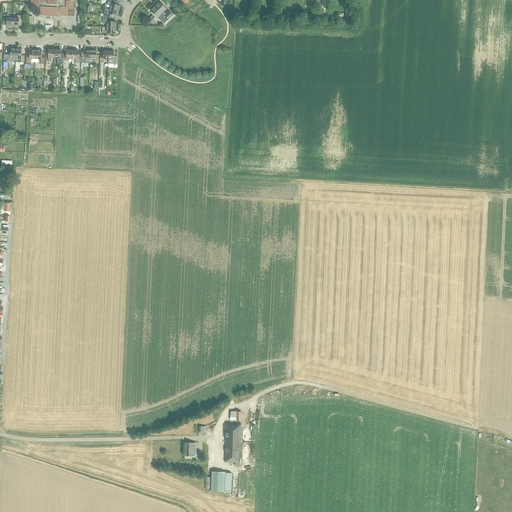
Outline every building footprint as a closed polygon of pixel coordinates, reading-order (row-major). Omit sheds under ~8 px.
[(31,0),(31,4),(34,5),(40,11),(40,15),(57,16),(57,14),(67,15),(68,9),(74,9),(74,0),(31,0)] [(115,0),(108,0),(107,4),(106,4),(105,7),(119,11),(120,6),(113,4),(115,0)] [(166,14),(163,12),(167,8),(160,1),(151,10),(158,18),(158,17),(163,22),(167,18),(168,19),(173,15),(169,11),(166,14)] [(117,16),(119,11),(105,7),(105,10),(103,16),(110,18),(111,14),(117,16)] [(7,26),(13,26),(13,18),(9,18),(10,15),(3,15),(3,23),(7,23),(7,26)] [(13,18),(13,26),(19,27),(19,23),(22,23),(22,16),(17,15),(17,18),(13,18)] [(107,24),(106,27),(116,28),(116,22),(109,21),(110,18),(103,16),(103,21),(103,23),(107,24)] [(4,60),(15,61),(16,58),(16,48),(11,48),(10,55),(4,54),(4,60)] [(16,58),(15,61),(15,62),(24,62),(24,55),(21,55),(22,49),(16,48),(16,58)] [(32,58),(35,59),(36,49),(30,49),(30,55),(27,55),(26,63),(31,63),(31,60),(32,60),(32,58)] [(36,49),(35,59),(38,59),(38,62),(39,62),(39,64),(44,64),(44,56),(41,56),(42,50),(36,49)] [(51,58),(54,58),(55,49),(49,49),(49,53),(46,52),(45,61),(48,61),(51,61),(51,58)] [(55,49),(54,58),(57,58),(57,64),(63,64),(63,60),(64,53),(61,53),(61,50),(55,49)] [(64,53),(63,60),(64,60),(64,62),(68,62),(68,61),(69,59),(72,59),(73,50),(67,50),(67,54),(64,53)] [(79,51),(73,50),(72,59),(75,59),(75,62),(78,62),(81,62),(82,54),(79,54),(79,51)] [(82,51),(82,54),(81,62),(85,62),(87,61),(89,62),(91,62),(91,59),(91,50),(86,50),(86,51),(82,51)] [(97,51),(91,50),(91,59),(94,59),(94,61),(99,61),(99,55),(97,55),(97,51)] [(105,59),(108,59),(109,51),(104,51),(103,55),(100,55),(100,62),(105,62),(105,59)] [(108,59),(108,63),(111,63),(117,63),(117,56),(114,56),(114,51),(109,51),(108,59)] [(240,462),(241,424),(226,423),(225,462),(235,462),(235,466),(240,466),(240,462)] [(189,458),(195,458),(195,443),(186,443),(186,456),(189,456),(189,458)] [(231,473),(224,473),(225,472),(212,471),(211,491),(231,492),(231,473)]
